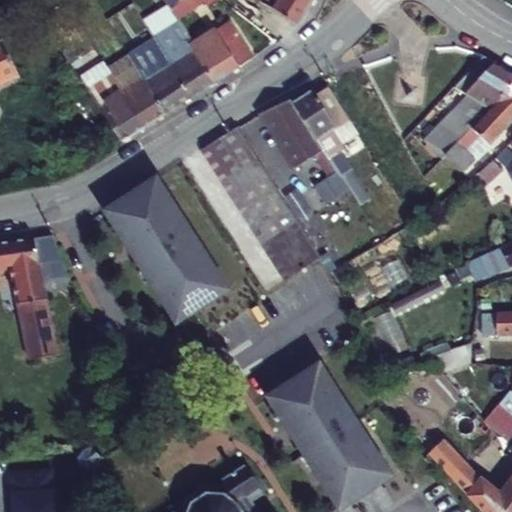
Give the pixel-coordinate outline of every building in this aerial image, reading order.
[(196,0),(185,8),(191,17),(215,1),(213,0),(196,0)] [(278,0),(270,12),(294,25),(311,0),(278,0)] [(194,49),(217,84),(255,59),(232,23),(194,49)] [(0,46),(0,91),(21,81),(3,45),(0,46)] [(217,84),(194,49),(171,63),(169,64),(192,100),(217,84)] [(139,52),(129,59),(139,74),(149,67),(139,52)] [(169,64),(144,81),(167,116),(192,100),(169,64)] [(444,165),(511,96),(511,85),(487,68),(481,67),(456,91),(472,106),(413,163),(426,183),(444,165)] [(137,106),(127,92),(123,95),(113,102),(94,73),(82,80),(126,143),(146,130),(132,108),(137,106)] [(167,116),(144,81),(127,92),(137,106),(132,108),(146,130),(167,116)] [(320,98),(317,94),(297,104),(339,177),(360,166),(334,118),(345,112),(333,91),(320,98)] [(511,96),(444,165),(459,180),(511,129),(511,96)] [(297,104),(267,116),(309,193),(339,177),(297,104)] [(214,149),(221,162),(251,145),(243,130),(214,149)] [(221,162),(227,174),(258,157),(251,145),(221,162)] [(241,199),(234,187),(227,174),(221,162),(214,149),(205,154),(282,293),(290,289),(282,274),(275,261),(269,250),(261,236),(255,225),(248,212),(241,199)] [(227,174),(234,187),(265,170),(258,157),(227,174)] [(234,187),(241,199),(271,182),(265,170),(234,187)] [(164,180),(112,210),(116,219),(118,218),(130,241),(132,240),(136,243),(142,254),(142,260),(141,261),(154,284),(152,285),(175,325),(202,310),(201,308),(215,300),(216,302),(227,296),(194,235),(190,237),(185,227),(188,226),(164,180)] [(241,199),(248,212),(279,194),(271,182),(241,199)] [(248,212),(255,225),(286,207),(279,194),(248,212)] [(255,225),(261,236),(292,219),(286,207),(255,225)] [(261,236),(269,250),(300,232),(292,219),(261,236)] [(269,250),(275,261),(306,244),(300,232),(269,250)] [(55,241),(0,249),(0,276),(18,273),(34,368),(56,364),(43,288),(70,283),(55,241)] [(275,261),(282,274),(313,257),(306,244),(275,261)] [(511,254),(477,272),(486,291),(511,278),(511,254)] [(282,274),(290,289),(321,271),(313,257),(282,274)] [(377,316),(383,344),(398,341),(393,312),(377,316)] [(511,356),(511,325),(476,331),(478,361),(511,356)] [(325,361),(268,399),(342,511),(351,511),(403,478),(325,361)] [(438,373),(413,381),(417,391),(441,383),(438,373)] [(511,410),(496,428),(511,438),(511,410)] [(383,419),(384,421),(404,442),(409,448),(418,439),(392,411),(383,419)] [(511,460),(508,466),(511,468),(511,438),(496,428),(490,437),(511,451),(511,460)] [(431,454),(418,439),(409,448),(422,462),(431,454)] [(98,444),(87,452),(94,463),(105,456),(98,444)] [(511,511),(511,479),(507,472),(501,463),(491,468),(493,475),(477,489),(437,448),(431,454),(422,462),(467,511),(511,511)] [(241,511),(239,509),(259,497),(239,466),(214,482),(213,491),(210,492),(195,491),(175,503),(172,511),(241,511)]
